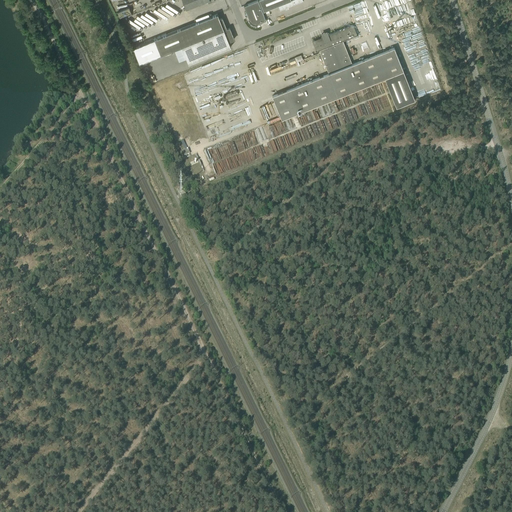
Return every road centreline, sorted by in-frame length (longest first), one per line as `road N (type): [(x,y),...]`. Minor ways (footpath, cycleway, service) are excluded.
road 1 (track): [(127,448),(206,354),(77,90)]
road 2 (track): [(206,262),(223,257),(338,149),(497,149)]
road 3 (tertiary): [(451,0),(511,205)]
road 4 (tertiary): [(511,349),(441,511)]
road 5 (unclassified): [(231,0),(251,34),(345,0)]
